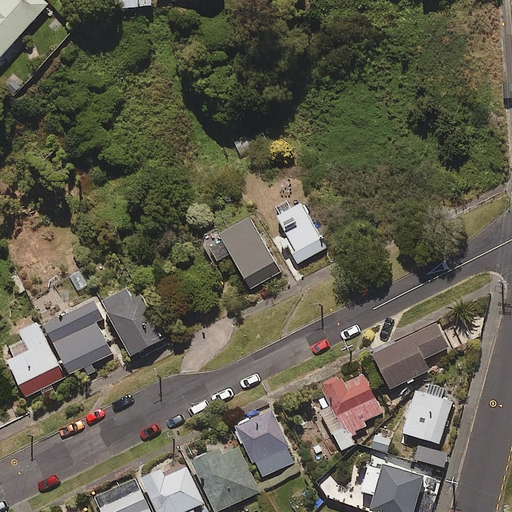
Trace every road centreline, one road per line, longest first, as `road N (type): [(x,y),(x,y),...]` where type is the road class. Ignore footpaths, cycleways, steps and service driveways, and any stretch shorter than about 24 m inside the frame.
road 1 (residential): [(511,240),(0,488)]
road 2 (residential): [(474,511),(511,367)]
